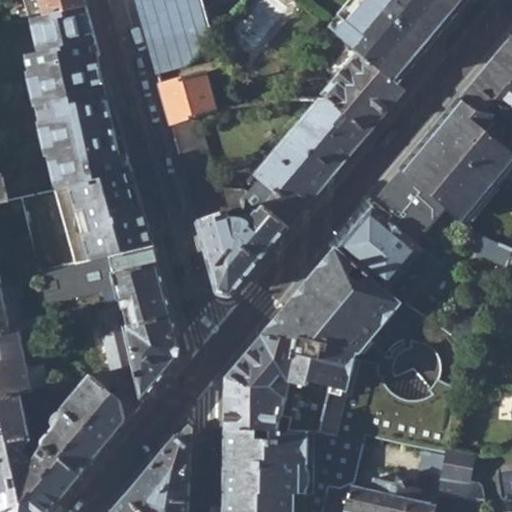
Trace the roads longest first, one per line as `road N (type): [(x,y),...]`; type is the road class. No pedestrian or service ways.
road 1 (residential): [(511,0),(207,371)]
road 2 (residential): [(104,0),(207,371)]
road 3 (residential): [(207,371),(83,511)]
road 4 (residential): [(205,511),(207,371)]
